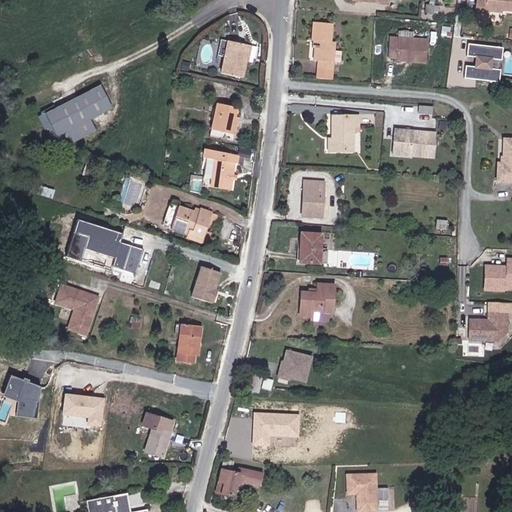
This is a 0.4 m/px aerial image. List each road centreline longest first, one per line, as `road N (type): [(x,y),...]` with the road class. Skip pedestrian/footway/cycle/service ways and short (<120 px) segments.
road 1 (residential): [(272,80),(252,264),(197,511)]
road 2 (residential): [(272,80),(432,94),(469,114),(468,256)]
road 3 (unknown): [(104,76),(187,42),(244,0)]
